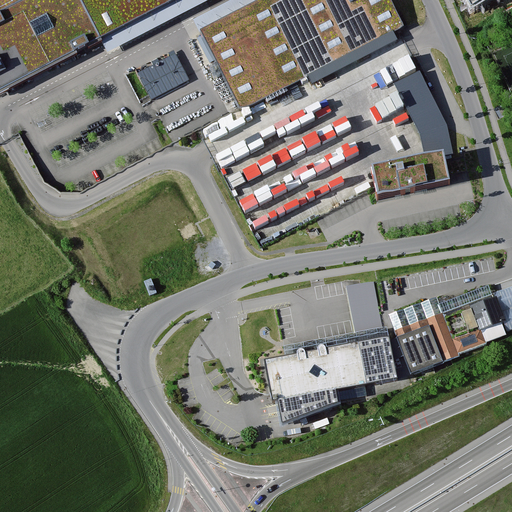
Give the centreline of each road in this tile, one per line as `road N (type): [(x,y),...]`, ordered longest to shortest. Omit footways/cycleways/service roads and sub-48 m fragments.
road 1 (residential): [(511,223),(268,268),(173,305),(142,331),(137,348),(140,382),(153,406)]
road 2 (motorway): [(511,383),(310,469)]
road 3 (motorway): [(511,435),(386,511)]
road 4 (motorway): [(310,469),(237,468),(177,440)]
